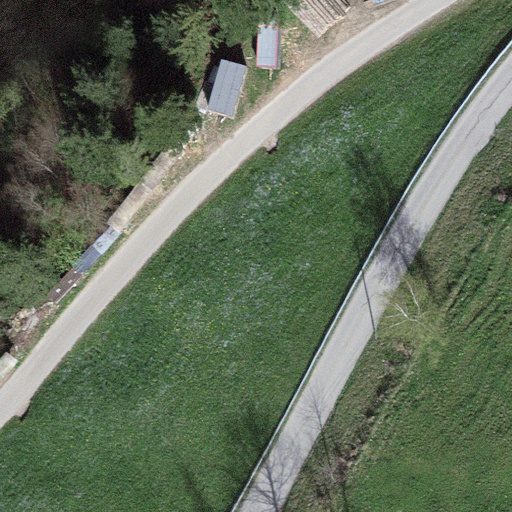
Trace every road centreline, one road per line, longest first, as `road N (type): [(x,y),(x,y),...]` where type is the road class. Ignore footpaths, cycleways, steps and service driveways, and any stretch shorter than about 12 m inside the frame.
road 1 (track): [(0,392),(307,83),(433,0)]
road 2 (unclassified): [(252,511),(376,283),(511,78)]
